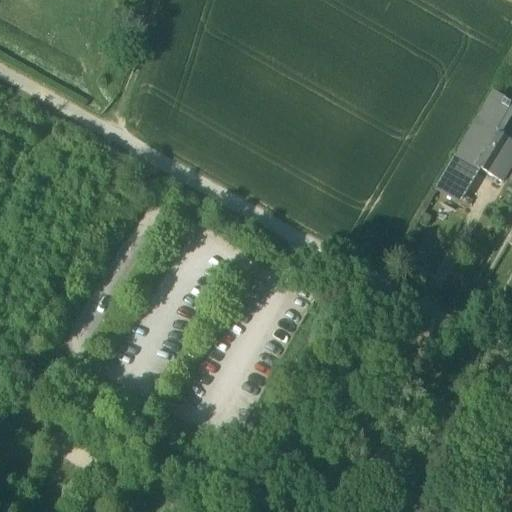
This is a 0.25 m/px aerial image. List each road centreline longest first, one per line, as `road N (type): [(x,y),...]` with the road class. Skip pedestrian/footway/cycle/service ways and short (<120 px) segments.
road 1 (residential): [(511,357),(0,72)]
road 2 (track): [(119,139),(162,0)]
